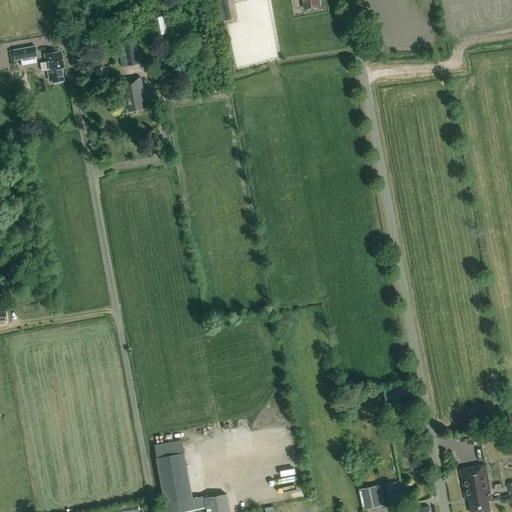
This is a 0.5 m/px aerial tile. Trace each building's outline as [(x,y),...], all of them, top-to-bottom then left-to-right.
[(219,0),(224,20),(237,17),(233,0),(219,0)] [(302,0),(305,11),(321,8),(319,0),(302,0)] [(151,18),(154,36),(167,34),(164,16),(151,18)] [(138,64),(135,42),(118,45),(121,67),(138,64)] [(35,46),(9,51),(11,61),(37,57),(35,46)] [(54,84),(63,82),(62,79),(64,79),(62,68),(64,67),(61,51),(60,52),(59,48),(51,50),(51,53),(44,55),(46,62),(41,63),(42,71),(47,70),(49,80),(52,80),(52,82),(53,81),(54,84)] [(109,57),(108,49),(98,51),(100,63),(109,61),(108,57),(109,57)] [(94,68),(97,85),(118,81),(114,63),(94,68)] [(143,102),(145,101),(141,79),(120,83),(122,94),(124,93),(125,100),(126,100),(128,113),(144,110),(143,102)] [(385,401),(395,400),(394,391),(383,393),(385,401)] [(184,452),(156,458),(165,511),(181,511),(205,508),(203,496),(192,498),(184,452)] [(459,470),(465,500),(469,499),(471,511),(482,511),(490,511),(488,500),(491,500),(485,465),(459,470)] [(403,511),(397,481),(386,484),(391,511),(403,511)] [(359,489),(363,510),(383,506),(379,485),(359,489)] [(204,497),(206,511),(229,511),(226,493),(204,497)]
